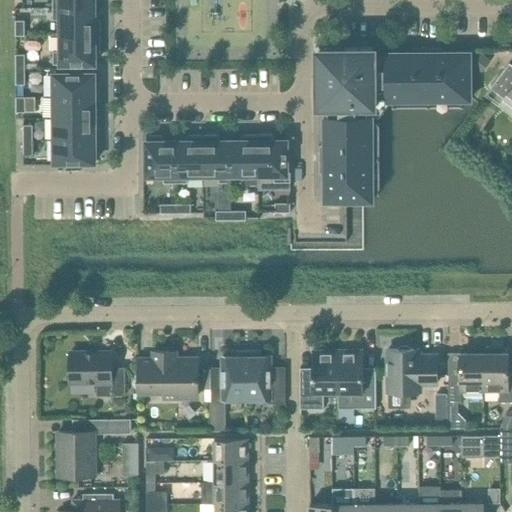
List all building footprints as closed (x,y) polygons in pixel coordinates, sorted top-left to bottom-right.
[(52,0),(53,8),(95,8),(94,0),(52,0)] [(61,20),(61,36),(101,35),(101,18),(95,18),(95,8),(53,8),(53,20),(61,20)] [(15,20),(15,36),(25,36),(25,20),(15,20)] [(101,35),(61,36),(61,51),(53,51),(53,64),(95,64),(95,52),(101,52),(101,35)] [(386,53),(386,69),(387,102),(392,102),(392,106),(463,106),(463,100),(471,100),(470,52),(443,53),(443,47),(413,47),(413,53),(386,53)] [(327,106),(327,117),(374,116),(374,117),(378,117),(387,106),(387,102),(386,69),(376,69),(376,48),(321,48),(321,62),(317,62),(318,93),(321,93),(321,106),(327,106)] [(15,54),(15,69),(25,69),(25,54),(15,54)] [(479,54),(471,64),(481,72),(489,61),(479,54)] [(511,66),(509,64),(492,87),(506,98),(511,102),(511,66)] [(15,69),(16,85),(25,85),(25,69),(15,69)] [(54,73),(54,97),(99,96),(99,84),(95,84),(95,73),(54,73)] [(54,97),(54,118),(95,118),(95,109),(99,109),(99,96),(54,97)] [(16,97),(16,112),(26,112),(25,97),(16,97)] [(374,116),(327,117),(325,117),(325,144),(319,144),(320,174),(325,173),(325,201),(373,201),(373,194),(379,194),(379,123),(374,123),(374,117),(374,116)] [(54,118),(54,140),(99,140),(99,127),(95,127),(95,118),(54,118)] [(23,125),(23,140),(33,140),(33,125),(23,125)] [(164,183),(176,183),(175,141),(165,141),(165,135),(146,136),(146,176),(163,176),(164,183)] [(187,175),(203,175),(203,135),(186,135),(186,141),(175,141),(176,183),(187,183),(187,175)] [(219,183),(231,183),(230,141),(220,141),(220,135),(203,135),(203,175),(219,175),(219,183)] [(230,141),(231,183),(243,183),(243,184),(258,184),(258,175),(258,135),(241,135),(241,141),(230,141)] [(275,135),(258,135),(258,175),(274,175),(274,182),(291,182),(291,172),(287,172),(287,140),(275,140),(275,135)] [(33,140),(23,140),(23,155),(33,155),(33,140)] [(99,140),(54,140),(54,163),(95,163),(95,152),(99,152),(99,140)] [(275,203),(275,213),(291,213),(290,203),(275,203)] [(176,214),(176,204),(161,204),(161,214),(176,214)] [(191,204),(176,204),(176,214),(191,214),(191,204)] [(231,220),(231,211),(216,211),(216,221),(231,220)] [(246,211),(231,211),(231,220),(246,220),(246,211)] [(460,374),(448,375),(448,394),(448,403),(462,403),(462,392),(485,392),(484,353),(484,348),(468,348),(468,353),(460,353),(460,374)] [(500,348),(484,348),(484,353),(485,392),(499,392),(499,403),(511,403),(511,374),(508,374),(508,353),(500,353),(500,348)] [(414,349),(388,350),(389,393),(389,408),(405,408),(405,392),(421,392),(421,384),(438,384),(437,355),(414,356),(414,349)] [(339,392),(338,350),(313,350),(313,378),(300,378),(301,409),(324,408),(324,392),(339,392)] [(363,350),(338,350),(339,392),(339,408),(353,408),(376,408),(376,398),(376,378),(363,378),(363,350)] [(139,358),(139,378),(139,393),(164,393),(164,399),(181,399),(181,392),(199,392),(198,357),(169,357),(169,351),(153,351),(153,357),(139,358)] [(247,399),(247,351),(236,351),(236,357),(223,357),(223,368),(211,369),(211,370),(211,389),(211,403),(224,403),(224,399),(247,399)] [(247,351),(247,399),(270,399),(270,402),(285,402),(284,368),(270,368),(271,357),(257,356),(257,351),(247,351)] [(112,367),(112,352),(70,352),(70,383),(97,382),(97,396),(126,396),(125,367),(112,367)] [(448,394),(436,394),(436,406),(448,406),(448,403),(448,394)] [(503,421),(501,428),(511,428),(511,410),(505,414),(503,421)] [(73,432),(58,432),(59,476),(79,476),(95,475),(95,432),(131,432),(131,420),(73,421),(73,432)] [(511,428),(501,428),(501,436),(501,443),(511,443),(511,428)] [(409,436),(397,437),(397,446),(409,446),(409,436)] [(440,445),(440,436),(427,436),(427,445),(440,445)] [(452,436),(440,436),(440,445),(453,445),(452,436)] [(471,436),(462,436),(462,457),(484,457),(484,445),(484,436),(471,436)] [(310,437),(310,452),(319,452),(319,437),(310,437)] [(353,446),(353,437),(332,437),(332,446),(353,446)] [(366,437),(353,437),(353,446),(366,446),(366,437)] [(397,446),(397,437),(384,437),(384,446),(397,446)] [(214,438),(215,461),(248,460),(248,438),(214,438)] [(123,443),(123,475),(139,475),(139,443),(123,443)] [(162,447),(150,447),(150,461),(162,461),(162,447)] [(215,461),(215,482),(248,482),(248,460),(215,461)] [(147,483),(155,483),(155,474),(164,474),(164,461),(162,461),(150,461),(146,461),(147,483)] [(215,503),(215,504),(249,504),(248,482),(215,482),(201,482),(201,503),(215,503)] [(155,483),(147,483),(147,492),(147,504),(155,504),(168,504),(168,491),(155,492),(155,483)] [(333,504),(332,504),(332,511),(353,511),(354,504),(354,488),(333,489),(333,504)] [(375,488),(354,488),(354,504),(353,511),(375,511),(376,504),(375,488)] [(500,488),(489,488),(489,503),(500,503),(500,488)] [(135,489),(125,489),(125,501),(135,501),(135,489)] [(462,490),(441,490),(441,503),(440,511),(462,511),(463,503),(462,490)] [(73,511),(59,511),(119,511),(120,500),(114,500),(114,495),(83,495),(83,500),(73,500),(73,511)] [(440,511),(441,503),(419,504),(419,511),(440,511)] [(484,511),(484,503),(463,503),(462,511),(484,511)]
